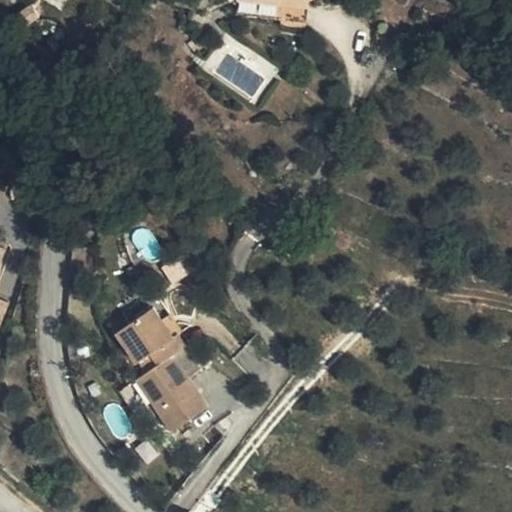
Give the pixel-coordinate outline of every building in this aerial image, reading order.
[(51,0),(46,0),(37,6),(46,17),(58,9),(51,0)] [(335,0),(263,0),(263,3),(335,8),(335,0)] [(0,321),(14,326),(24,298),(10,293),(11,288),(4,285),(7,274),(17,245),(0,239),(0,321)] [(4,285),(11,288),(15,276),(7,274),(4,285)] [(180,325),(169,307),(162,295),(125,319),(146,350),(158,341),(166,353),(139,372),(162,409),(172,403),(183,420),(219,396),(185,341),(195,334),(186,320),(180,325)] [(175,304),(169,307),(180,325),(186,320),(175,304)]
